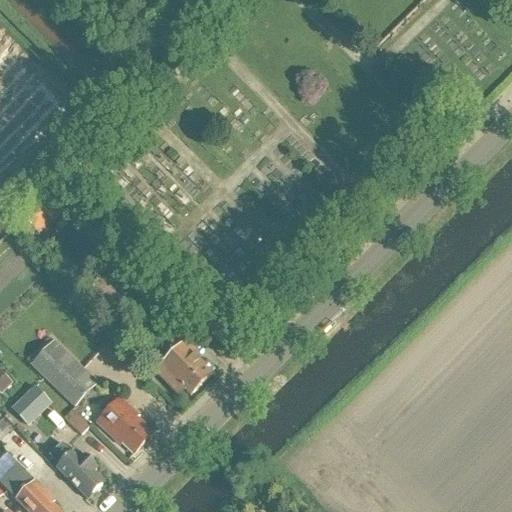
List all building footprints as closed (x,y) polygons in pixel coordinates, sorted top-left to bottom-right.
[(171,78),(178,71),(170,63),(163,70),(171,78)] [(159,289),(149,299),(176,324),(185,314),(159,289)] [(99,387),(55,344),(32,368),(76,411),(99,387)] [(152,372),(179,399),(185,393),(191,399),(213,377),(196,360),(199,357),(187,345),(165,367),(162,363),(152,372)] [(0,393),(4,396),(16,383),(0,369),(0,393)] [(34,391),(12,413),(29,431),(51,409),(34,391)] [(135,458),(154,437),(137,421),(139,419),(120,401),(97,426),(120,448),(122,446),(135,458)] [(91,430),(74,413),(66,422),(83,438),(91,430)] [(0,422),(0,444),(11,435),(0,422)] [(56,473),(57,472),(88,503),(96,495),(99,495),(103,491),(103,488),(105,486),(95,476),(97,474),(84,461),(80,465),(64,447),(46,464),(56,473)] [(0,487),(24,511),(56,511),(52,508),(55,505),(18,468),(0,485),(0,487)]
